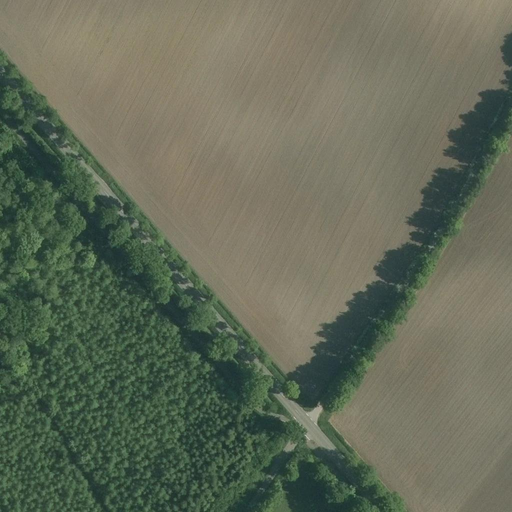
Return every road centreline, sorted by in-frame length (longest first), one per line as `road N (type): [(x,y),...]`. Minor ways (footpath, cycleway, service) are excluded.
road 1 (tertiary): [(0,72),(305,421)]
road 2 (unclassified): [(511,99),(432,245),(305,421)]
road 3 (tertiary): [(305,421),(384,511)]
